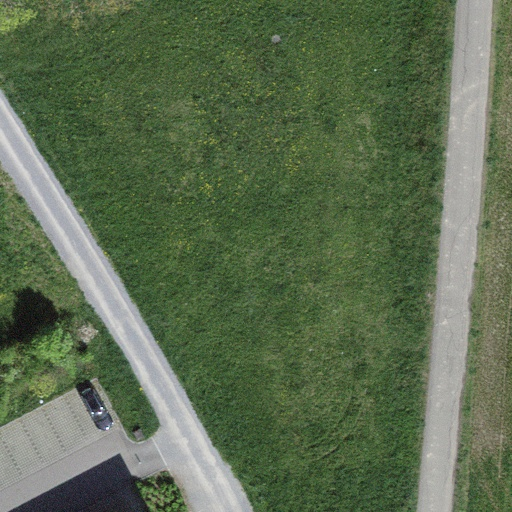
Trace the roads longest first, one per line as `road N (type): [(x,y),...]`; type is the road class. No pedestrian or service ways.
road 1 (unclassified): [(433,511),(474,0)]
road 2 (track): [(0,120),(111,302),(224,511)]
